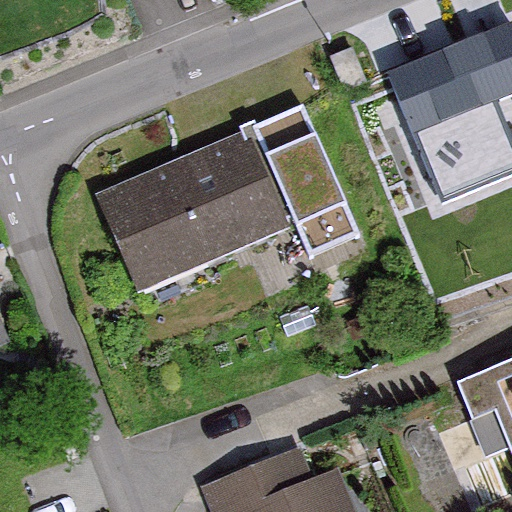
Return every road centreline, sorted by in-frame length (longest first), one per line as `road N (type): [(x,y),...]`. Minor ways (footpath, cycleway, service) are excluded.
road 1 (residential): [(6,137),(137,511)]
road 2 (residential): [(335,0),(6,137)]
